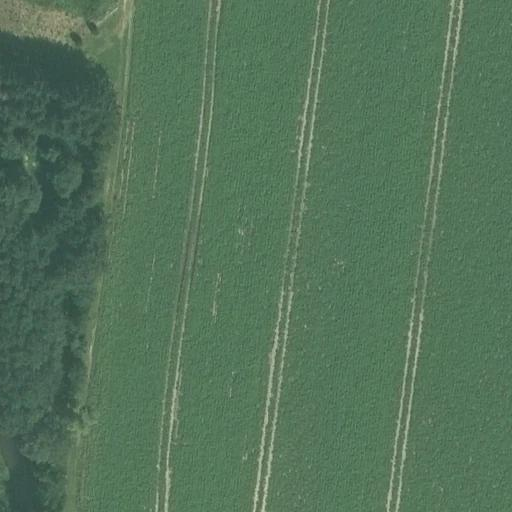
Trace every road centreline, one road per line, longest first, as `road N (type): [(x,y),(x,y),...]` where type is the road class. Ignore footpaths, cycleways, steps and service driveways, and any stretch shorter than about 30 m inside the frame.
road 1 (track): [(147,0),(68,391)]
road 2 (track): [(130,97),(100,72),(73,69),(0,85)]
